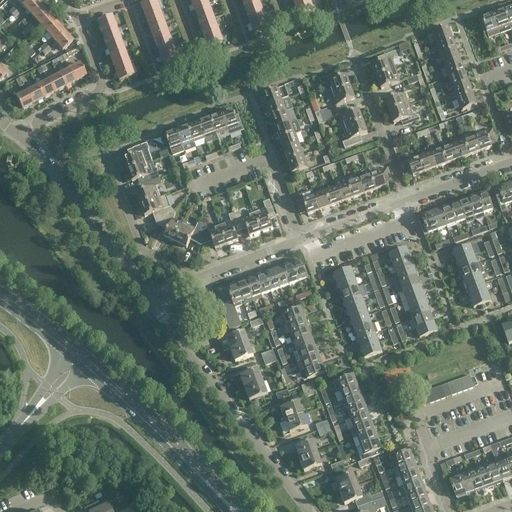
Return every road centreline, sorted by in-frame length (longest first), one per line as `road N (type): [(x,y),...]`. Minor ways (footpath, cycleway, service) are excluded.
road 1 (residential): [(309,511),(145,296)]
road 2 (primary): [(234,511),(82,358)]
road 3 (residential): [(145,296),(23,138)]
road 4 (residential): [(23,138),(99,86),(75,16)]
road 5 (residential): [(301,240),(268,159),(194,185)]
road 6 (residential): [(351,57),(406,201)]
road 7 (residential): [(196,278),(142,251),(111,166)]
road 8 (residential): [(406,201),(400,227),(336,251),(320,254),(301,240)]
road 9 (tertiary): [(0,448),(82,358)]
